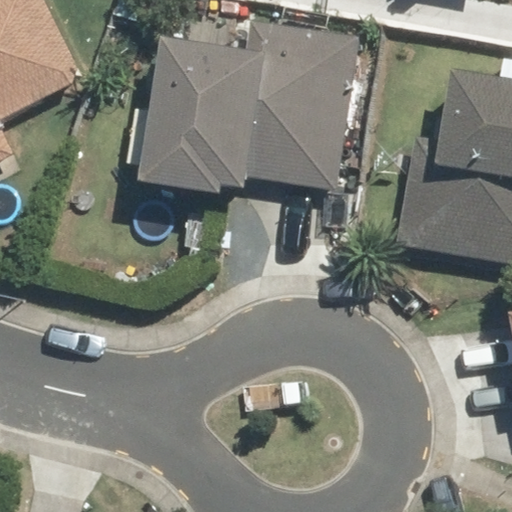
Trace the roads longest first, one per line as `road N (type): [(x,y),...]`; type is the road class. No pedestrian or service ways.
road 1 (residential): [(129,401),(251,337),(313,329),(361,353),(388,391),(394,442),(374,499),(355,511)]
road 2 (residential): [(223,511),(129,401)]
road 3 (residential): [(129,401),(0,372)]
